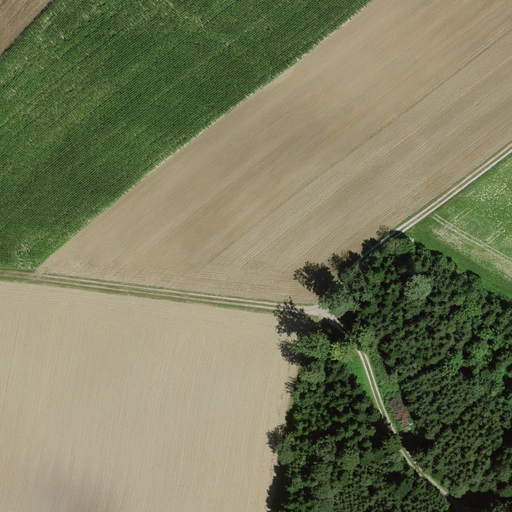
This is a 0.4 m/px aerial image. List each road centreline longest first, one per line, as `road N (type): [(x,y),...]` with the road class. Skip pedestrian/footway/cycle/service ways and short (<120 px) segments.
road 1 (track): [(321,310),(0,273)]
road 2 (track): [(321,310),(346,272),(511,146)]
road 3 (track): [(321,310),(363,353),(382,415),(408,457),(461,511)]
road 4 (track): [(321,310),(295,377),(273,511)]
